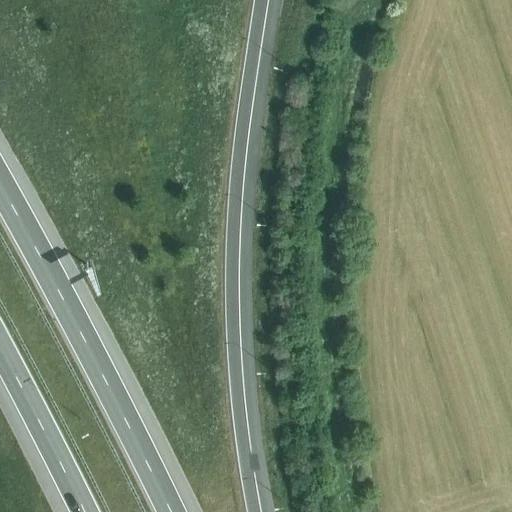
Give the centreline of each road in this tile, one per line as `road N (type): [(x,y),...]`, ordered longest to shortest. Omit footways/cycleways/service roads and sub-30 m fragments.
road 1 (motorway): [(253,511),(231,315),(232,234),(260,0)]
road 2 (trunk): [(171,511),(0,186)]
road 3 (trunk): [(0,352),(84,511)]
